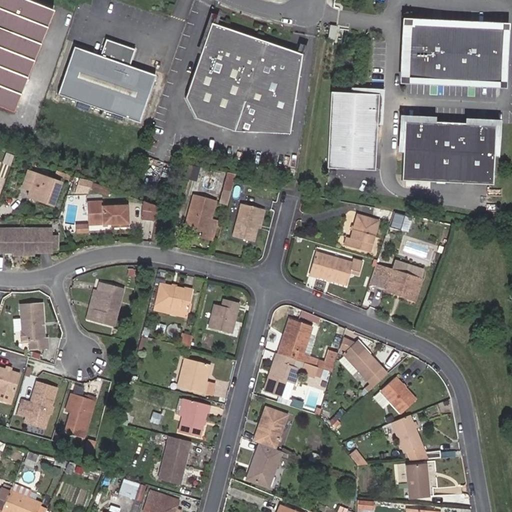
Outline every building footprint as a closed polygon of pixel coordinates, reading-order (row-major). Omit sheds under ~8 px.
[(0,0),(0,107),(13,112),(53,11),(24,0),(0,0)] [(291,118),(301,54),(210,23),(184,98),(194,118),(233,131),(244,102),(291,118)] [(500,84),(503,28),(405,24),(403,79),(500,84)] [(330,25),(328,39),(334,40),(336,26),(330,25)] [(139,123),(155,75),(129,66),(134,50),(105,39),(99,56),(73,47),(57,94),(139,123)] [(374,170),(378,94),(330,92),(326,168),(374,170)] [(290,126),(291,118),(244,102),(233,131),(289,134),(290,126)] [(493,167),(495,126),(403,122),(400,180),(492,185),(493,167)] [(195,181),(198,168),(188,166),(185,178),(195,181)] [(52,206),(61,182),(27,171),(21,188),(29,190),(28,193),(38,196),(36,201),(52,206)] [(233,182),(235,175),(226,173),(218,203),(226,205),(233,182)] [(77,179),(76,192),(88,193),(89,180),(77,179)] [(109,189),(91,183),(90,187),(108,193),(109,189)] [(36,201),(38,196),(28,193),(26,197),(36,201)] [(212,240),(217,221),(210,220),(215,201),(192,195),(184,227),(202,232),(201,237),(212,240)] [(127,223),(126,206),(102,207),(101,201),(87,202),(88,221),(102,220),(102,224),(127,223)] [(154,219),(156,206),(142,201),(140,216),(154,219)] [(256,228),(259,217),(262,218),(264,210),(240,204),(232,236),(253,242),(256,228)] [(387,219),(389,211),(375,208),(373,217),(387,219)] [(398,230),(403,215),(394,211),(389,227),(398,230)] [(368,252),(378,220),(357,214),(350,239),(348,238),(345,246),(368,252)] [(73,232),(86,233),(86,224),(73,224),(73,232)] [(23,256),(23,229),(0,228),(0,253),(13,253),(13,256),(23,256)] [(51,235),(51,228),(23,229),(23,256),(33,256),(33,252),(51,252),(51,248),(57,248),(57,235),(51,235)] [(345,285),(349,273),(358,275),(362,262),(352,259),(351,263),(315,252),(309,275),(345,285)] [(415,299),(421,280),(420,280),(423,270),(394,261),(391,270),(384,288),(415,299)] [(375,285),(382,267),(375,265),(369,283),(375,285)] [(384,288),(391,270),(382,267),(375,285),(384,288)] [(163,283),(165,272),(157,270),(149,303),(155,305),(160,284),(160,283),(163,283)] [(113,327),(123,289),(99,283),(97,290),(100,291),(96,306),(93,305),(89,320),(113,327)] [(186,313),(192,291),(160,284),(155,305),(186,313)] [(415,299),(384,288),(383,292),(414,302),(415,299)] [(231,333),(238,303),(222,299),(221,306),(214,305),(208,327),(231,333)] [(44,338),(42,303),(19,305),(21,341),(28,340),(28,349),(47,348),(47,337),(44,338)] [(186,313),(155,305),(154,311),(185,318),(186,313)] [(302,354),(311,327),(289,319),(277,354),(317,368),(328,372),(331,373),(337,353),(328,350),(324,362),(308,356),(302,354)] [(147,336),(150,323),(145,322),(141,334),(147,336)] [(308,356),(317,329),(311,327),(302,354),(308,356)] [(189,349),(192,336),(181,333),(178,346),(189,349)] [(345,352),(355,342),(343,337),(339,349),(345,352)] [(369,354),(356,340),(355,342),(367,356),(369,354)] [(387,374),(369,354),(367,356),(355,342),(345,352),(342,354),(369,384),(372,388),(387,374)] [(293,383),(298,369),(301,369),(300,373),(313,378),(313,376),(317,368),(277,354),(276,353),(263,391),(281,397),(286,381),(293,383)] [(205,381),(209,365),(184,359),(176,387),(202,394),(205,381)] [(0,391),(13,395),(20,373),(11,371),(4,369),(0,367),(0,391)] [(325,380),(328,372),(317,368),(313,376),(325,380)] [(400,414),(415,400),(395,377),(379,391),(400,414)] [(210,396),(213,383),(205,381),(202,394),(210,396)] [(43,428),(56,388),(36,382),(30,402),(21,399),(17,414),(25,417),(24,422),(43,428)] [(83,439),(96,397),(87,395),(86,395),(86,398),(82,397),(70,393),(64,411),(69,413),(63,432),(83,439)] [(378,393),(373,398),(383,409),(389,403),(378,393)] [(182,416),(186,400),(183,399),(178,415),(182,416)] [(199,437),(205,413),(207,413),(209,405),(186,400),(182,416),(177,432),(199,437)] [(274,449),(287,415),(265,407),(261,418),(264,419),(261,427),(258,426),(253,441),(259,443),(274,449)] [(126,425),(129,415),(121,412),(118,422),(126,425)] [(427,459),(409,415),(391,423),(403,453),(406,452),(409,461),(427,459)] [(179,485),(190,442),(168,436),(158,479),(179,485)] [(268,488),(281,452),(274,449),(259,443),(250,466),(253,467),(248,481),(268,488)] [(360,457),(355,450),(348,455),(354,461),(360,457)] [(32,467),(37,455),(28,452),(23,463),(32,467)] [(316,462),(318,456),(311,453),(309,460),(316,462)] [(366,464),(360,457),(354,461),(357,465),(366,464)] [(428,496),(425,464),(405,465),(408,499),(428,496)] [(70,475),(73,467),(68,465),(64,473),(70,475)] [(140,501),(145,486),(123,479),(118,494),(140,501)] [(0,511),(9,491),(1,488),(1,489),(0,490),(0,511)] [(37,511),(40,506),(41,503),(9,490),(9,491),(0,511),(1,511),(37,511)] [(171,511),(174,506),(177,507),(179,500),(149,491),(143,511),(146,511),(171,511)] [(371,511),(372,502),(358,501),(356,511),(371,511)]
